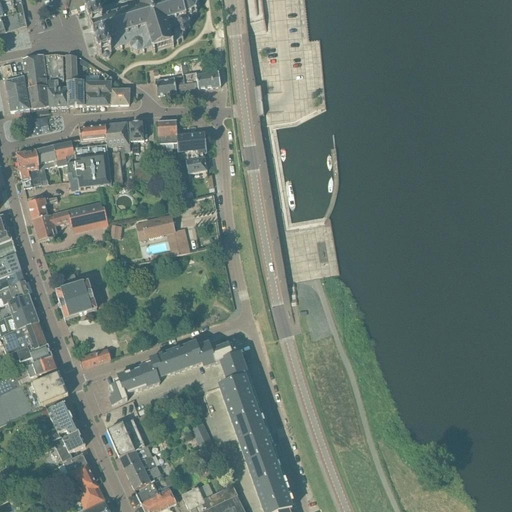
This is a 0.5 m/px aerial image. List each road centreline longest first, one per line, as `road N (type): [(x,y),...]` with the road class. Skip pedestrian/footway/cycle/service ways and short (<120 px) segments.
road 1 (secondary): [(233,0),(276,302),(347,511)]
road 2 (residential): [(249,320),(228,218),(222,112)]
road 3 (residential): [(306,511),(249,320)]
road 4 (residential): [(249,320),(73,381)]
road 5 (residential): [(16,208),(73,381)]
road 6 (unclassified): [(230,111),(287,105),(278,0)]
road 7 (residential): [(2,149),(64,135),(75,119),(151,112)]
road 8 (residential): [(73,381),(128,511)]
